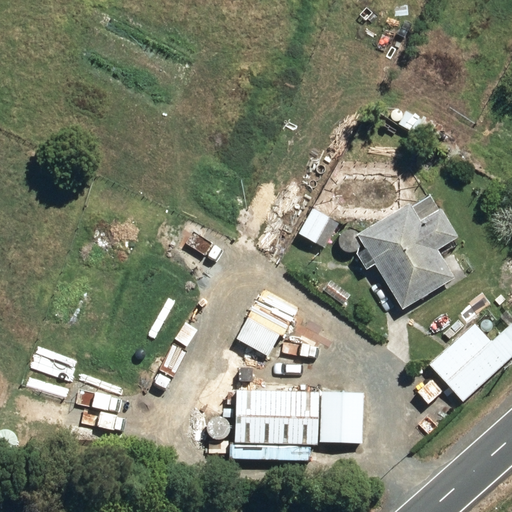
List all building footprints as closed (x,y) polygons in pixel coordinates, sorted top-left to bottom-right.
[(411,107),(400,124),(431,145),(442,128),(411,107)] [(358,234),(403,309),(456,277),(439,248),(458,236),(441,208),(421,220),(411,202),(358,234)] [(341,221),(316,208),(300,237),(324,251),(341,221)] [(333,276),(320,290),(342,312),(355,299),(333,276)] [(293,281),(285,292),(314,314),(323,302),(293,281)] [(269,322),(255,313),(233,344),(247,354),(269,322)] [(431,365),(464,401),(511,356),(511,323),(494,341),(477,323),(431,365)] [(236,388),(235,441),(318,444),(320,391),(236,388)] [(364,392),(323,392),(323,442),(364,442),(364,392)]
